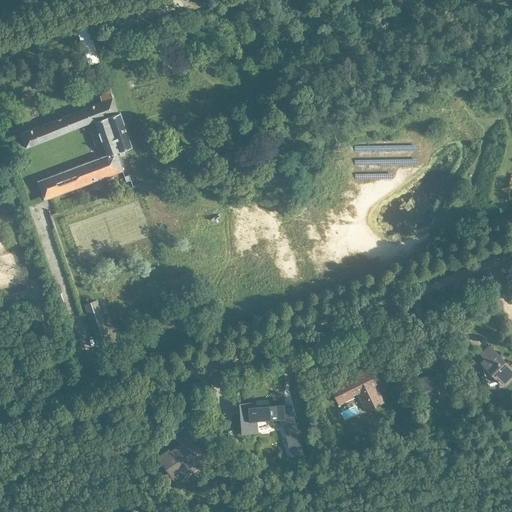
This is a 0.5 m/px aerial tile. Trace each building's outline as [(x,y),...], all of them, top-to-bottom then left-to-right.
[(93,77),(104,73),(91,35),(80,39),(93,77)] [(120,111),(117,112),(110,92),(108,93),(107,91),(105,92),(105,94),(100,96),(102,102),(31,129),(20,133),(25,147),(95,120),(106,155),(37,181),(45,199),(123,170),(118,155),(121,154),(120,153),(124,152),(123,149),(132,146),(120,111)] [(511,174),(510,175),(510,176),(510,177),(510,178),(509,180),(509,181),(509,185),(509,186),(508,186),(507,186),(503,188),(502,188),(501,188),(499,188),(498,189),(500,190),(501,190),(505,192),(507,192),(507,193),(508,194),(508,196),(508,197),(508,199),(508,200),(509,201),(510,201),(510,200),(511,200),(511,199),(511,198),(510,196),(509,196),(509,194),(509,193),(509,192),(510,192),(510,191),(511,191),(511,189),(511,174)] [(114,350),(97,300),(83,304),(100,355),(114,350)] [(484,358),(480,362),(484,367),(482,369),(488,384),(497,380),(504,388),(511,380),(511,368),(489,345),(480,354),(484,358)] [(375,385),(376,384),(367,367),(345,378),(346,379),(330,387),(339,404),(353,397),(353,395),(356,394),(365,411),(384,402),(375,385)] [(417,378),(422,396),(437,391),(440,399),(448,396),(441,373),(429,376),(429,374),(417,378)] [(256,404),(255,401),(238,402),(241,434),(258,433),(257,420),(281,418),(291,457),(303,454),(291,405),(284,407),(284,402),(256,404)] [(187,475),(208,461),(195,442),(193,443),(186,431),(176,438),(180,445),(170,452),(169,450),(158,456),(180,489),(189,483),(187,475)]
